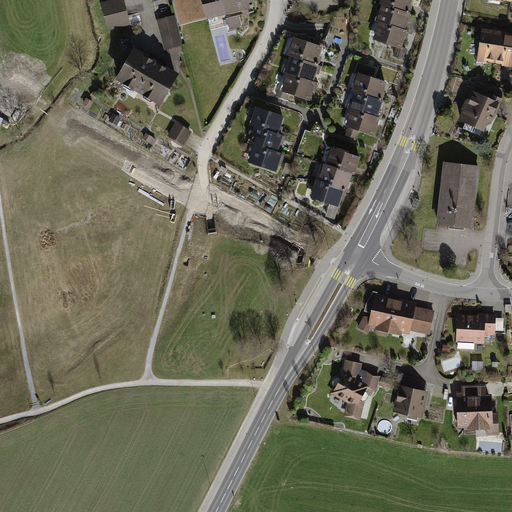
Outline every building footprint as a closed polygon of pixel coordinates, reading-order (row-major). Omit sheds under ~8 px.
[(252,0),(173,0),(174,0),(180,25),(254,6),(252,0)] [(386,6),(412,15),(416,0),(385,0),(383,5),(386,6)] [(125,3),(103,8),(109,33),(131,27),(125,3)] [(384,24),(409,32),(414,16),(412,15),(386,6),(380,23),(384,24)] [(175,15),(157,20),(165,51),(183,46),(175,15)] [(395,57),(407,61),(411,51),(405,49),(411,33),(409,32),(384,24),(378,41),(398,48),(395,57)] [(497,67),(502,36),(485,33),(480,64),(497,67)] [(511,69),(511,37),(502,36),(497,67),(511,69)] [(292,58),(320,67),(326,49),(296,39),(290,57),(292,58)] [(179,73),(134,47),(115,79),(160,105),(179,73)] [(290,75),(317,84),(323,68),(320,67),(292,58),(287,74),(290,75)] [(355,92),(384,102),(390,84),(375,79),(378,71),(361,65),(358,74),(361,75),(355,92)] [(284,93),(314,103),(320,85),(317,84),(290,75),(284,93)] [(353,110),(382,119),(387,103),(384,102),(355,92),(350,109),(353,110)] [(505,105),(475,92),(463,122),(493,134),(505,105)] [(95,105),(88,100),(84,106),(92,111),(95,105)] [(258,128),(283,136),(289,118),(259,108),(253,127),(258,128)] [(350,129),(348,138),(359,141),(362,134),(379,139),(385,120),(382,119),(353,110),(347,128),(350,129)] [(122,122),(114,117),(111,123),(119,127),(122,122)] [(192,132),(175,122),(167,135),(184,145),(192,132)] [(258,146),(283,154),(288,138),(283,136),(258,128),(253,145),(258,146)] [(158,142),(148,136),(145,140),(155,147),(158,142)] [(252,164),(281,174),(287,155),(283,154),(258,146),(252,164)] [(335,150),(329,167),(357,175),(360,176),(365,159),(335,150)] [(479,165),(444,161),(437,223),(472,227),(479,165)] [(328,166),(322,184),(349,192),(351,193),(357,175),(329,167),(328,166)] [(319,182),(313,200),(344,210),(349,192),(322,184),(319,182)] [(410,303),(378,295),(373,319),(366,318),(359,332),(370,336),(375,330),(402,335),(410,303)] [(420,305),(410,303),(402,335),(413,338),(414,334),(432,339),(439,314),(419,309),(420,305)] [(477,315),(458,315),(457,342),(484,343),(484,335),(495,335),(495,331),(504,331),(504,318),(496,318),(497,314),(478,313),(477,315)] [(364,367),(347,363),(344,380),(332,395),(350,407),(347,420),(363,424),(369,398),(377,401),(384,380),(364,372),(364,367)] [(489,388),(464,389),(464,396),(461,396),(462,432),(489,431),(489,437),(503,437),(502,416),(498,416),(497,399),(490,399),(489,388)] [(430,394),(401,389),(396,415),(425,421),(430,394)]
